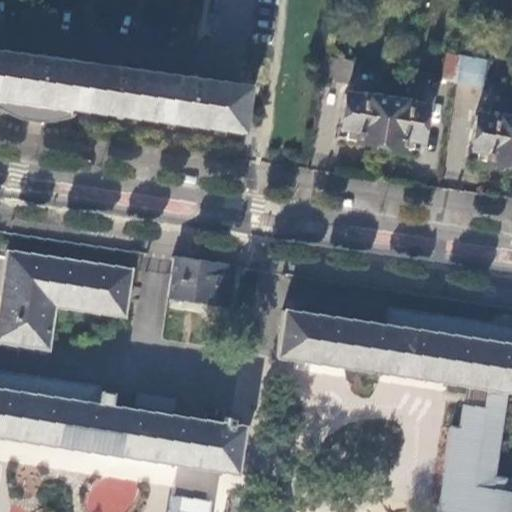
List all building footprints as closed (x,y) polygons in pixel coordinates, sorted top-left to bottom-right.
[(70,107),(240,131),(246,87),(0,52),(0,97),(0,99),(0,110),(10,115),(24,120),(34,121),(42,122),(56,122),(68,120),(70,107)] [(455,79),(459,54),(445,52),(443,65),(441,77),(455,79)] [(472,56),(459,54),(455,79),(457,80),(469,81),(472,56)] [(345,57),(330,55),(325,84),(340,87),(341,81),(353,82),(357,60),(345,57)] [(485,58),(472,56),(469,81),(481,83),(483,72),(485,58)] [(376,145),(384,96),(361,92),(361,95),(343,92),(336,138),(353,140),(353,142),(376,145)] [(407,99),(384,96),(376,145),(400,149),(400,147),(418,150),(425,104),(407,102),(407,99)] [(507,166),(511,135),(511,115),(492,112),(491,115),(474,113),(467,157),(484,160),(484,162),(507,166)] [(0,289),(0,339),(47,347),(53,304),(124,315),(131,269),(6,250),(0,289)] [(201,260),(173,255),(166,297),(227,306),(234,265),(201,260)] [(282,309),(275,356),(466,385),(491,388),(488,407),(463,403),(460,427),(451,426),(438,511),(498,511),(503,476),(492,475),(505,390),(511,391),(511,326),(388,309),(386,325),(282,309)] [(0,436),(235,472),(242,424),(240,423),(240,425),(230,424),(231,416),(223,415),(222,423),(194,418),(195,414),(186,413),(185,417),(177,416),(94,403),(97,385),(0,370),(0,436)] [(491,388),(466,385),(463,403),(488,407),(491,388)] [(220,511),(222,499),(219,496),(171,489),(171,491),(172,491),(169,511),(220,511)]
